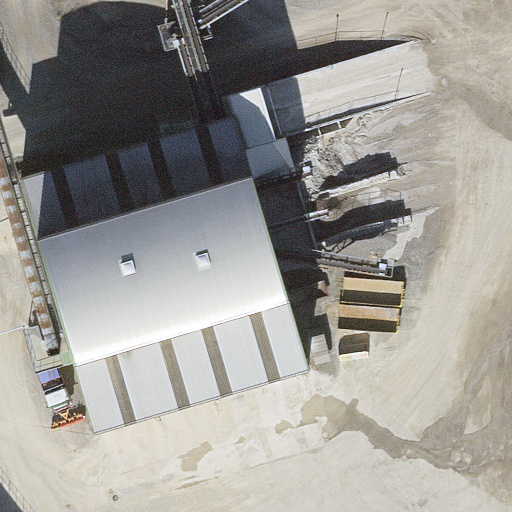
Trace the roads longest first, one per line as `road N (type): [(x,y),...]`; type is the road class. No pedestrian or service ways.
road 1 (track): [(25,0),(29,38),(94,98),(339,61),(511,56)]
road 2 (track): [(432,511),(511,138)]
